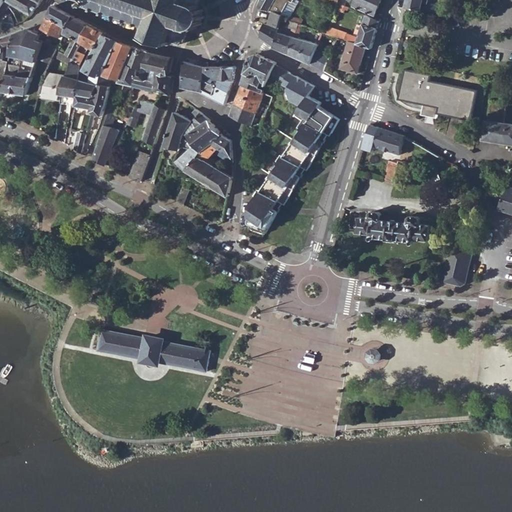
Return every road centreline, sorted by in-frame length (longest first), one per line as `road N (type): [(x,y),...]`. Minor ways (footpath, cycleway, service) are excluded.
road 1 (secondary): [(0,145),(293,300)]
road 2 (residential): [(507,221),(490,209),(457,153),(365,107)]
road 3 (secondary): [(329,306),(511,328)]
road 4 (tertiary): [(365,107),(314,266)]
road 5 (secondary): [(142,201),(0,129)]
road 6 (secondary): [(486,306),(337,287)]
road 7 (residential): [(229,248),(238,131),(224,120)]
road 8 (residential): [(248,43),(365,107)]
road 9 (residential): [(60,0),(180,55)]
